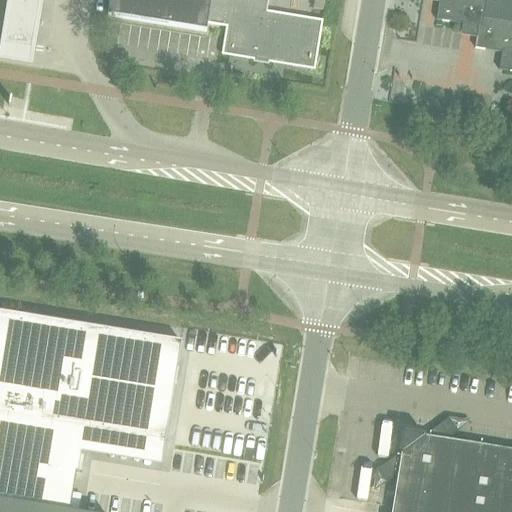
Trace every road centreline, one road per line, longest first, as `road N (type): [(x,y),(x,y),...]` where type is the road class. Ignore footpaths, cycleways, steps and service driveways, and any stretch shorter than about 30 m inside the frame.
road 1 (secondary): [(343,189),(0,129)]
road 2 (secondary): [(0,223),(329,275)]
road 3 (unclassified): [(290,511),(329,275)]
road 4 (unclassified): [(343,189),(374,0)]
road 5 (secondary): [(329,275),(511,304)]
road 6 (secondary): [(511,216),(343,189)]
